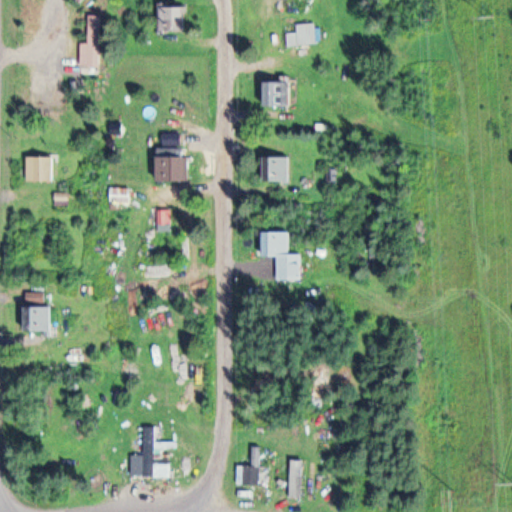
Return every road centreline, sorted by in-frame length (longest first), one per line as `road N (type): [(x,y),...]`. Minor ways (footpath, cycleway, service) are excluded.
road 1 (residential): [(201,507),(224,446),(230,360),(225,0)]
road 2 (residential): [(89,511),(256,511)]
